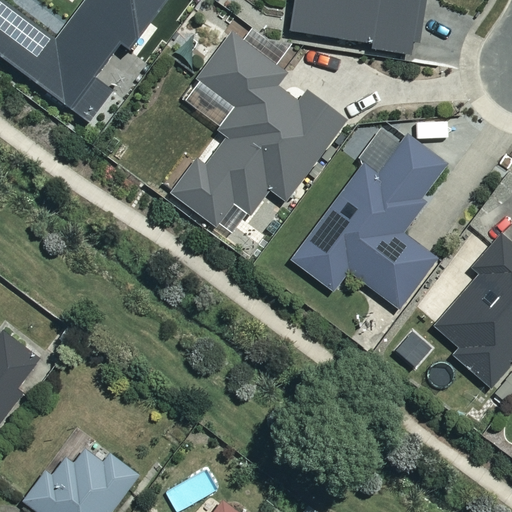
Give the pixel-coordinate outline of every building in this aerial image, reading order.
[(94,0),(61,44),(1,0),(0,0),(0,55),(78,114),(127,49),(135,55),(175,0),(94,0)] [(271,8),(260,0),(226,0),(222,6),(254,30),(271,8)] [(299,0),(293,36),(421,58),(431,0),(299,0)] [(291,77),(236,36),(202,82),(240,111),(223,133),(232,140),(210,169),(201,162),(175,196),(219,230),(239,203),(255,215),(272,192),(289,205),(350,124),(311,95),(303,106),(281,89),(291,77)] [(405,146),(385,132),(361,164),(366,169),(296,265),(336,295),(351,275),(402,312),(440,261),(404,235),(453,168),(411,138),(405,146)] [(511,368),(511,243),(505,237),(474,273),(480,279),(437,329),(462,350),(456,357),(493,390),(511,368)] [(0,428),(47,365),(7,335),(0,343),(0,428)] [(110,469),(89,453),(77,469),(70,463),(56,481),(49,476),(27,504),(37,511),(126,511),(148,483),(117,459),(110,469)]
